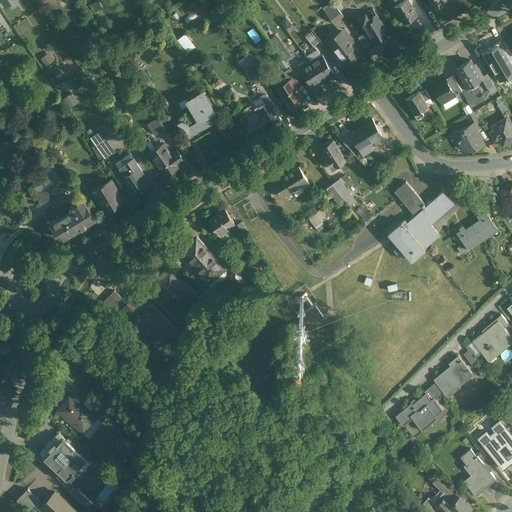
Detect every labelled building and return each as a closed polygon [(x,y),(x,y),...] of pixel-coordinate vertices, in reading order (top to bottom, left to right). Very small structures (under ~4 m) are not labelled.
[(98,0),(90,5),(94,12),(102,7),(98,0)] [(407,0),(405,0),(394,7),(404,23),(417,16),(407,0)] [(428,0),(433,9),(447,2),(446,0),(428,0)] [(339,20),(330,8),(335,5),(332,1),(322,8),(334,23),(339,20)] [(344,16),(335,5),(330,8),(339,20),(344,16)] [(388,33),(373,8),(358,17),(363,26),(364,25),(367,31),(374,42),(388,33)] [(6,21),(0,25),(0,34),(1,36),(11,29),(6,21)] [(319,41),(311,31),(305,35),(313,46),(319,41)] [(348,33),(345,35),(342,31),(329,41),(346,64),(359,53),(350,41),(353,39),(348,33)] [(367,31),(358,37),(365,47),(374,42),(367,31)] [(190,40),(185,34),(181,37),(185,43),(190,40)] [(284,46),(276,36),(271,40),(279,50),(284,46)] [(510,63),(499,44),(484,53),(495,72),(503,67),(510,63)] [(291,56),(284,46),(279,50),(285,59),(291,56)] [(49,52),(41,57),(46,66),(55,60),(49,52)] [(334,73),(322,54),(311,61),(323,80),(334,73)] [(474,65),(470,59),(456,68),(469,91),(477,86),(474,80),(481,76),(482,75),(475,64),(474,65)] [(323,80),(311,61),(300,68),(312,86),(323,80)] [(264,78),(253,63),(246,67),(257,83),(264,78)] [(503,67),(495,72),(500,79),(507,74),(503,67)] [(482,75),(481,76),(488,88),(494,84),(487,73),(482,75)] [(455,94),(444,76),(444,75),(431,83),(442,102),(455,94)] [(304,98),(291,79),(277,87),(289,107),(304,98)] [(430,97),(425,89),(420,92),(425,100),(430,97)] [(419,90),(405,99),(417,118),(424,114),(421,110),(428,105),(425,100),(420,92),(419,90)] [(215,113),(202,91),(188,98),(201,120),(209,116),(215,113)] [(266,92),(260,96),(265,104),(271,100),(266,92)] [(265,104),(257,109),(262,117),(267,125),(281,117),(271,100),(265,104)] [(509,110),(503,100),(498,104),(503,113),(509,110)] [(474,110),(466,115),(471,123),(473,122),(477,129),(483,126),(474,110)] [(256,113),(248,118),(251,123),(250,123),(245,126),(251,135),(267,125),(262,117),(259,118),(256,113)] [(201,120),(189,127),(184,120),(178,124),(187,139),(193,135),(193,134),(213,123),(209,116),(201,120)] [(511,138),(511,127),(506,117),(492,125),(493,127),(488,130),(494,140),(499,137),(503,144),(511,138)] [(158,118),(148,124),(154,134),(164,128),(158,118)] [(372,118),(364,123),(365,124),(351,133),(350,133),(355,142),(357,145),(355,146),(360,155),(373,148),(370,142),(382,135),(382,134),(385,132),(379,122),(376,124),(372,118)] [(471,123),(454,134),(459,142),(462,143),(466,149),(472,146),(475,146),(483,142),(479,136),(477,135),(478,131),(477,129),(473,122),(471,123)] [(349,130),(338,136),(347,146),(355,142),(350,133),(351,133),(349,130)] [(333,139),(321,146),(324,150),(321,151),(326,160),(340,151),(333,139)] [(114,152),(107,142),(97,149),(104,158),(114,152)] [(171,154),(163,143),(151,151),(154,156),(153,156),(165,175),(179,166),(177,164),(182,161),(176,150),(171,154)] [(147,179),(131,155),(116,165),(125,178),(124,179),(135,196),(148,187),(144,181),(147,179)] [(299,167),(273,182),(283,197),(288,194),(289,196),(294,193),(292,191),(308,181),(299,167)] [(54,170),(40,179),(47,189),(61,181),(54,170)] [(353,183),(346,173),(339,178),(346,188),(353,183)] [(47,189),(35,196),(41,205),(72,187),(66,177),(47,189)] [(339,178),(332,183),(341,195),(348,190),(346,188),(339,178)] [(511,203),(511,180),(501,188),(511,203)] [(124,202),(111,181),(103,186),(104,189),(95,194),(106,213),(124,202)] [(426,205),(406,181),(395,191),(416,214),(426,205)] [(341,195),(332,183),(326,187),(335,199),(341,195)] [(348,190),(341,195),(350,206),(350,207),(357,202),(348,190)] [(416,214),(415,214),(413,212),(411,214),(413,216),(406,222),(404,220),(402,222),(415,237),(415,236),(430,223),(453,202),(453,203),(454,203),(443,190),(426,205),(416,214)] [(341,195),(335,199),(344,211),(350,206),(341,195)] [(83,199),(72,206),(74,210),(50,224),(56,234),(59,232),(64,239),(81,228),(82,229),(86,226),(86,225),(96,219),(85,202),(83,199)] [(321,208),(308,218),(316,229),(323,223),(322,222),(327,218),(323,213),(325,212),(321,208)] [(225,210),(209,221),(218,235),(228,229),(228,228),(234,224),(225,210)] [(486,211),(478,217),(480,218),(466,228),(465,227),(457,232),(468,248),(497,227),(486,211)] [(402,222),(401,221),(388,233),(412,260),(425,248),(424,248),(415,237),(402,222)] [(248,231),(242,222),(237,225),(243,235),(248,231)] [(440,234),(430,223),(415,236),(415,237),(424,248),(440,234)] [(226,273),(196,238),(190,243),(193,247),(184,255),(198,270),(200,269),(210,281),(223,270),(226,273)] [(247,284),(236,271),(229,277),(241,290),(247,284)] [(170,272),(154,286),(165,298),(174,290),(184,297),(189,289),(178,281),(170,272)] [(372,278),(366,276),(364,283),(370,285),(372,278)] [(114,290),(103,301),(113,311),(124,300),(114,290)] [(302,292),(297,296),(301,302),(306,298),(302,292)] [(150,304),(146,308),(134,296),(120,309),(152,340),(160,332),(167,338),(176,329),(150,304)] [(315,305),(300,316),(308,327),(323,315),(315,305)] [(507,321),(499,312),(495,316),(497,318),(503,325),(507,321)] [(497,318),(473,338),(490,359),(487,355),(493,350),(495,352),(511,338),(511,335),(503,325),(497,318)] [(476,357),(469,347),(464,351),(471,361),(476,357)] [(454,360),(435,375),(436,377),(444,386),(447,390),(472,370),(458,353),(452,358),(454,360)] [(444,386),(436,377),(432,381),(439,390),(444,386)] [(439,390),(432,381),(426,385),(433,393),(433,392),(434,394),(439,390)] [(426,388),(413,398),(411,397),(401,406),(407,413),(411,410),(422,424),(436,413),(438,414),(446,408),(434,394),(433,392),(433,393),(431,394),(426,388)] [(81,403),(79,405),(69,397),(59,408),(66,415),(67,414),(77,423),(75,425),(83,433),(95,419),(90,414),(92,412),(81,403)] [(401,406),(395,410),(403,420),(409,415),(407,413),(401,406)] [(66,440),(59,448),(57,445),(51,450),(54,453),(47,460),(67,480),(74,473),(76,475),(82,469),(79,467),(86,460),(66,440)] [(147,454),(136,444),(129,451),(140,462),(147,454)] [(494,476),(476,453),(466,462),(474,472),(466,479),(476,491),(494,476)] [(106,470),(98,462),(93,467),(102,475),(106,470)] [(106,470),(102,475),(106,479),(111,475),(106,470)] [(467,511),(472,507),(439,475),(432,482),(444,494),(441,497),(441,500),(436,505),(435,506),(441,511),(467,511)] [(74,511),(76,510),(53,486),(39,499),(28,488),(21,494),(38,511),(74,511)] [(87,499),(74,486),(70,491),(82,504),(87,499)] [(436,505),(428,497),(423,502),(432,511),(441,511),(435,506),(436,505)]
